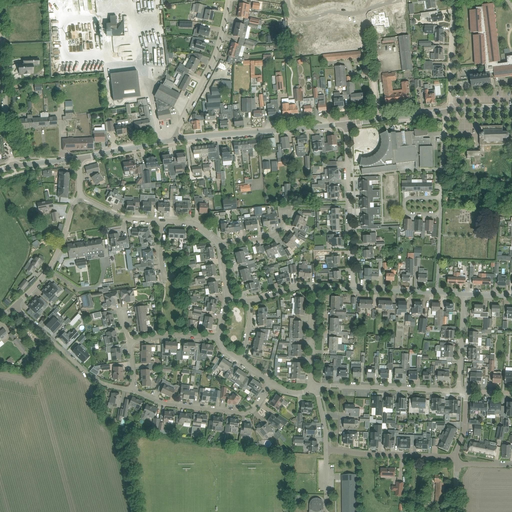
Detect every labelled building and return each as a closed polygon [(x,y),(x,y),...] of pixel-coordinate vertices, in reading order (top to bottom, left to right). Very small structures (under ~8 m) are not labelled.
[(418,0),(419,2),(421,2),(427,1),(428,9),(436,8),(434,0),(418,0)] [(204,20),(212,22),(214,12),(202,9),(203,5),(196,4),(194,13),(205,15),(204,20)] [(240,4),(239,11),(245,12),(249,12),(250,5),(243,4),(240,4)] [(485,64),(486,74),(490,73),(498,72),(498,76),(505,75),(506,77),(511,75),(511,56),(507,57),(507,63),(498,64),(495,38),(497,37),(493,4),(482,5),(483,7),(476,8),(476,10),(470,11),(471,33),(478,32),(478,35),(474,36),(475,65),(485,64)] [(395,9),(397,21),(403,20),(404,24),(409,23),(408,14),(403,14),(402,8),(399,9),(399,8),(397,9),(395,9)] [(245,12),(239,11),(238,17),(248,19),(249,12),(245,12)] [(421,13),(421,18),(428,18),(428,23),(433,22),(443,21),(443,18),(444,18),(444,16),(443,16),(442,14),(436,14),(436,11),(421,13)] [(384,12),(379,13),(379,15),(381,24),(384,24),(385,27),(389,26),(388,17),(385,18),(384,14),(384,12)] [(374,16),(371,17),(373,26),(381,24),(379,15),(374,15),(374,16)] [(107,24),(106,24),(106,25),(107,37),(111,37),(120,36),(123,32),(122,22),(116,30),(116,24),(117,24),(117,16),(110,17),(110,24),(107,24)] [(235,24),(234,27),(236,27),(235,30),(243,32),(246,32),(248,26),(244,26),(240,25),(236,24),(235,24)] [(334,25),(327,26),(329,37),(335,36),(336,40),(339,39),(338,33),(335,33),(334,25)] [(314,26),(307,27),(308,36),(310,36),(310,38),(317,37),(316,30),(315,31),(314,26)] [(321,35),(318,36),(319,42),(323,42),(322,38),(329,37),(327,26),(320,27),(321,35)] [(435,34),(435,42),(443,42),(444,38),(444,33),(444,30),(437,30),(437,26),(425,26),(425,34),(435,34)] [(210,32),(209,32),(210,29),(200,27),(197,27),(196,30),(199,31),(198,35),(208,37),(208,36),(209,36),(210,32)] [(307,27),(297,28),(299,38),(308,36),(307,27)] [(235,30),(233,36),(239,37),(241,38),(245,39),(246,32),(243,32),(235,30)] [(409,35),(399,37),(403,71),(413,70),(409,35)] [(193,38),(192,40),(191,43),(196,45),(195,48),(196,48),(195,50),(199,51),(200,49),(204,51),(206,44),(197,41),(198,38),(193,38)] [(232,43),(230,49),(240,52),(242,46),(238,45),(237,44),(232,43)] [(230,49),(228,56),(233,57),(235,58),(234,61),(244,61),(245,58),(239,56),(240,52),(230,49)] [(431,53),(430,60),(434,60),(438,60),(443,60),(443,59),(444,59),(444,58),(444,57),(443,57),(443,49),(438,49),(434,49),(434,53),(431,53)] [(323,55),(323,56),(324,61),(345,59),(344,53),(323,55)] [(187,58),(185,61),(197,67),(200,61),(196,59),(198,55),(198,54),(188,54),(187,57),(187,58)] [(24,63),(19,63),(19,74),(23,73),(23,75),(30,74),(30,73),(32,73),(32,64),(38,64),(38,58),(29,59),(29,58),(24,58),(24,63)] [(185,61),(180,70),(186,73),(188,74),(190,71),(194,73),(197,67),(185,61)] [(250,61),(251,64),(251,78),(261,78),(262,75),(255,75),(255,61),(254,61),(250,61)] [(424,70),(433,70),(434,70),(434,77),(437,77),(437,78),(438,78),(438,77),(443,77),(443,73),(443,70),(443,66),(434,66),(433,66),(433,62),(424,62),(424,70)] [(340,66),(335,67),(336,82),(337,87),(347,86),(346,83),(345,66),(340,66)] [(178,80),(179,81),(188,85),(189,85),(190,83),(189,83),(191,79),(186,76),(184,76),(186,73),(178,68),(177,68),(175,72),(181,75),(178,80)] [(110,74),(113,101),(123,100),(123,99),(140,97),(137,71),(110,74)] [(389,74),(388,73),(382,74),(386,103),(410,100),(409,93),(408,82),(402,83),(403,90),(392,91),(391,81),(396,80),(395,72),(391,73),(391,74),(389,74)] [(490,73),(486,74),(470,76),(471,87),(491,85),(490,73)] [(166,80),(163,86),(171,90),(174,84),(166,80)] [(188,85),(179,81),(177,83),(176,86),(179,88),(179,89),(184,92),(186,88),(187,89),(188,86),(187,86),(188,85)] [(221,88),(222,81),(215,81),(211,88),(211,96),(208,96),(208,103),(206,103),(206,107),(207,113),(205,113),(205,115),(206,121),(215,120),(214,115),(214,114),(213,110),(220,109),(220,107),(220,104),(221,88)] [(232,81),(222,81),(221,88),(231,89),(232,81)] [(352,82),(346,83),(347,86),(347,90),(347,92),(347,95),(351,95),(352,105),(360,104),(359,101),(363,101),(363,94),(362,94),(362,93),(354,94),(354,82),(352,82)] [(171,90),(163,86),(163,85),(161,84),(154,97),(155,97),(158,113),(157,113),(159,121),(171,118),(169,110),(168,111),(170,107),(173,109),(180,95),(171,90)] [(434,91),(428,91),(428,89),(429,89),(429,84),(424,85),(426,100),(426,104),(436,103),(434,94),(434,91)] [(317,88),(313,89),(314,98),(315,106),(318,105),(318,107),(318,111),(319,111),(319,112),(322,112),(322,111),(326,111),(325,106),(324,95),(318,96),(317,88)] [(340,92),(334,93),(334,99),(335,107),(344,106),(343,99),(347,99),(347,95),(347,92),(342,92),(343,95),(340,95),(340,92)] [(242,112),(251,112),(251,99),(251,98),(242,99),(242,107),(242,112)] [(251,99),(251,112),(253,112),(254,118),(261,117),(261,111),(256,111),(255,98),(252,99),(251,99)] [(307,106),(303,107),(304,113),(311,112),(311,106),(315,106),(314,98),(307,99),(307,102),(306,102),(307,106)] [(145,116),(141,117),(143,128),(150,126),(149,120),(150,120),(146,99),(142,99),(142,101),(143,105),(143,106),(145,116)] [(271,104),(267,104),(268,110),(268,116),(272,116),(272,117),(275,117),(275,116),(276,115),(279,114),(277,100),(271,101),(271,104)] [(289,103),(281,104),(283,115),(290,114),(289,104),(289,103)] [(289,104),(290,114),(291,114),(291,115),(293,115),(293,114),(297,113),(296,103),(289,104)] [(221,114),(219,114),(220,120),(219,120),(220,124),(220,128),(228,127),(228,124),(228,120),(231,119),(231,113),(227,114),(227,112),(225,112),(225,107),(224,107),(223,104),(220,104),(220,107),(221,114)] [(231,113),(231,119),(233,119),(235,126),(243,125),(243,124),(242,120),(242,118),(240,118),(239,109),(239,105),(232,106),(231,113)] [(132,114),(133,123),(134,123),(135,129),(143,128),(141,117),(140,117),(141,118),(137,119),(136,113),(132,114)] [(197,121),(196,114),(193,114),(194,121),(191,122),(192,125),(193,125),(193,130),(200,130),(199,121),(197,121)] [(32,128),(31,115),(27,115),(27,119),(19,119),(20,129),(32,128)] [(32,115),(31,115),(32,128),(45,127),(44,118),(32,119),(32,115)] [(57,117),(44,118),(45,127),(57,127),(57,122),(57,117)] [(112,121),(107,122),(108,127),(108,132),(113,131),(116,130),(117,134),(120,133),(120,135),(127,133),(126,128),(125,125),(115,126),(115,127),(113,127),(112,121)] [(480,146),(480,151),(481,157),(485,157),(485,146),(503,145),(509,144),(509,137),(509,134),(508,134),(507,133),(507,132),(506,132),(503,133),(502,126),(480,127),(480,134),(480,139),(480,146)] [(360,165),(360,166),(361,166),(363,166),(363,169),(362,169),(362,174),(397,170),(397,165),(395,165),(395,164),(416,162),(416,168),(420,168),(420,169),(433,168),(433,147),(431,147),(430,139),(425,139),(423,139),(423,136),(425,136),(424,136),(424,134),(428,134),(427,128),(414,130),(414,131),(411,132),(405,132),(405,131),(401,132),(401,133),(396,133),(396,132),(391,133),(391,134),(389,134),(388,133),(387,131),(387,132),(380,135),(381,138),(382,141),(381,141),(381,142),(382,142),(381,144),(381,145),(381,148),(380,147),(380,148),(381,148),(380,151),(379,150),(379,151),(377,153),(375,155),(374,155),(374,156),(372,157),(371,157),(369,158),(368,158),(365,158),(362,158),(360,165)] [(87,138),(88,150),(93,150),(93,142),(105,142),(104,134),(105,134),(105,131),(94,131),(94,138),(93,138),(87,138)] [(298,146),(296,146),(297,155),(305,154),(305,149),(304,143),(307,143),(307,140),(306,135),(297,136),(297,141),(298,144),(298,146)] [(328,143),(325,143),(326,152),(333,151),(332,145),(337,145),(336,140),(335,140),(335,136),(334,136),(334,135),(330,136),(331,136),(327,137),(328,143)] [(326,152),(325,143),(324,143),(324,142),(321,143),(321,137),(319,136),(317,136),(315,136),(312,137),(312,142),(313,141),(314,143),(313,143),(314,152),(322,151),(322,152),(323,153),(325,153),(325,152),(326,152)] [(288,137),(280,138),(281,143),(281,144),(277,145),(278,152),(277,152),(278,162),(278,163),(284,162),(283,153),(284,153),(283,150),(290,149),(289,142),(288,137)] [(88,150),(87,138),(74,139),(74,138),(68,138),(68,139),(62,139),(63,151),(88,150)] [(275,138),(264,140),(264,144),(264,146),(267,145),(268,148),(266,148),(267,153),(271,153),(270,148),(276,147),(276,143),(275,138)] [(256,140),(248,141),(249,148),(249,153),(250,157),(253,157),(253,156),(252,147),(257,147),(257,145),(256,140)] [(241,149),(241,150),(243,162),(247,162),(247,158),(246,158),(245,153),(249,153),(249,148),(248,141),(241,142),(241,149)] [(238,150),(241,150),(241,149),(241,142),(233,143),(234,148),(234,150),(235,154),(239,154),(238,150)] [(215,145),(208,146),(209,156),(208,157),(208,160),(215,159),(216,159),(215,158),(217,156),(218,156),(217,152),(216,152),(216,150),(215,145)] [(208,146),(200,147),(201,155),(201,157),(208,157),(209,156),(208,146)] [(201,155),(200,147),(193,148),(194,155),(194,158),(199,157),(199,158),(201,157),(201,155)] [(223,159),(223,162),(233,161),(232,155),(229,155),(229,148),(222,149),(222,159),(223,159)] [(481,157),(480,151),(467,152),(467,159),(472,159),(473,165),(481,164),(481,157)] [(178,164),(175,165),(175,171),(176,174),(179,174),(183,173),(182,170),(183,170),(184,170),(185,169),(185,168),(186,167),(185,162),(186,162),(184,153),(176,155),(178,164)] [(175,171),(175,165),(172,165),(170,155),(162,156),(163,165),(168,164),(169,172),(170,176),(176,176),(176,174),(175,171)] [(149,158),(149,159),(145,159),(147,168),(157,167),(156,158),(153,158),(153,157),(149,158)] [(130,162),(128,162),(123,163),(124,168),(124,172),(125,175),(130,175),(129,171),(132,171),(132,172),(135,172),(135,174),(141,173),(140,165),(135,166),(134,161),(130,161),(130,162)] [(263,170),(264,175),(271,175),(270,162),(262,162),(263,170)] [(98,173),(98,171),(99,171),(97,164),(90,166),(85,167),(87,174),(94,172),(95,175),(91,178),(96,185),(103,180),(99,173),(98,173)] [(59,184),(69,185),(69,173),(60,172),(59,184)] [(360,186),(370,186),(369,181),(380,181),(380,177),(366,177),(366,180),(360,181),(360,186)] [(58,197),(68,197),(69,185),(59,184),(58,197)] [(366,195),(380,194),(380,190),(370,190),(370,186),(360,186),(360,187),(359,187),(359,190),(360,190),(360,191),(366,191),(366,195)] [(111,192),(110,193),(108,191),(105,195),(108,197),(106,200),(111,203),(112,202),(117,205),(119,200),(121,196),(117,194),(117,195),(115,194),(111,192)] [(339,192),(327,193),(324,193),(324,199),(321,199),(321,202),(324,202),(334,202),(334,199),(339,198),(339,197),(340,197),(340,194),(339,194),(339,192)] [(360,203),(370,203),(370,198),(380,198),(380,194),(366,195),(366,198),(360,198),(360,203)] [(179,214),(181,214),(182,204),(182,201),(182,200),(182,197),(175,196),(173,196),(173,200),(173,204),(176,204),(176,212),(179,212),(179,214)] [(124,197),(123,204),(127,204),(127,206),(126,210),(134,211),(135,206),(138,206),(138,207),(139,207),(139,202),(139,199),(134,199),(134,197),(124,197)] [(199,213),(201,214),(202,214),(205,214),(207,214),(207,209),(207,205),(203,204),(203,199),(202,199),(199,198),(199,197),(194,197),(194,202),(195,207),(198,208),(198,209),(199,209),(199,213)] [(151,205),(155,205),(155,198),(149,198),(148,199),(143,199),(143,203),(142,211),(150,211),(151,205)] [(161,213),(163,213),(164,203),(160,203),(160,202),(158,201),(158,198),(155,198),(155,205),(158,205),(158,211),(161,212),(161,213)] [(228,210),(232,210),(237,209),(236,199),(223,200),(224,211),(228,210)] [(37,203),(38,208),(39,211),(49,209),(49,210),(53,209),(52,200),(37,203)] [(182,204),(181,214),(184,214),(184,213),(187,213),(187,208),(191,208),(191,204),(190,204),(190,200),(182,200),(182,201),(182,204)] [(367,212),(381,211),(380,208),(370,208),(370,203),(360,203),(361,209),(367,209),(367,212)] [(261,207),(258,207),(259,215),(259,220),(262,220),(262,221),(263,226),(269,225),(268,215),(268,213),(266,213),(267,215),(265,215),(262,215),(263,214),(262,210),(261,207)] [(270,208),(267,209),(268,213),(268,215),(269,225),(275,225),(275,220),(278,220),(277,213),(270,214),(270,208)] [(330,214),(330,220),(338,220),(338,217),(340,217),(340,209),(331,209),(332,214),(330,214)] [(361,221),(371,220),(371,215),(381,215),(381,211),(367,212),(367,215),(361,215),(361,221)] [(294,218),(293,220),(306,225),(307,222),(303,221),(304,218),(297,215),(295,219),(294,218)] [(251,221),(250,217),(245,218),(245,216),(241,217),(242,224),(245,224),(246,230),(249,229),(249,231),(252,230),(251,221)] [(293,220),(292,222),(293,223),(292,226),(300,230),(306,234),(309,227),(306,225),(293,220)] [(338,220),(330,220),(331,226),(332,226),(332,231),(341,231),(340,223),(339,223),(338,220)] [(371,220),(361,221),(361,226),(367,226),(367,229),(381,229),(381,225),(371,225),(371,220)] [(404,228),(404,230),(406,230),(405,237),(414,238),(414,222),(412,222),(412,220),(405,220),(404,227),(404,228)] [(416,220),(415,225),(415,231),(421,232),(421,238),(425,238),(425,228),(422,228),(423,221),(422,221),(421,220),(419,220),(416,220)] [(432,237),(436,237),(436,224),(433,224),(433,221),(427,221),(426,231),(428,231),(428,235),(431,235),(431,237),(432,237)] [(132,236),(139,236),(140,244),(141,244),(142,247),(147,246),(147,243),(151,242),(150,241),(151,240),(150,236),(148,230),(139,229),(139,230),(132,230),(132,236)] [(287,235),(286,237),(296,246),(297,244),(300,241),(297,239),(295,237),(291,233),(289,236),(287,235)] [(371,243),(375,243),(375,237),(376,237),(376,233),(370,233),(370,236),(363,236),(364,244),(371,243)] [(111,240),(112,247),(112,251),(121,250),(120,249),(128,248),(128,244),(127,237),(119,238),(118,234),(110,235),(111,240)] [(336,235),(331,235),(328,235),(328,243),(332,243),(332,247),(341,246),(340,238),(336,238),(336,235)] [(296,246),(286,237),(284,238),(285,239),(283,242),(292,250),(294,248),(296,246)] [(102,239),(84,242),(86,252),(87,257),(87,260),(92,260),(91,256),(99,255),(100,258),(104,257),(103,250),(102,239)] [(84,242),(67,245),(69,255),(86,252),(84,242)] [(276,242),(270,245),(274,255),(276,258),(279,257),(276,251),(279,250),(276,242)] [(200,252),(201,255),(213,253),(212,247),(207,248),(207,244),(197,245),(197,250),(200,249),(200,252)] [(274,255),(270,245),(264,247),(267,255),(271,253),(273,259),(276,258),(274,255)] [(238,253),(235,253),(237,259),(245,257),(244,254),(248,253),(246,247),(239,249),(237,249),(238,253)] [(363,257),(364,257),(364,258),(370,258),(374,258),(373,247),(369,247),(369,251),(364,251),(364,254),(363,254),(363,257)] [(139,252),(140,257),(143,257),(152,256),(152,250),(147,251),(143,252),(142,248),(136,249),(137,252),(139,252)] [(213,253),(201,255),(200,255),(201,262),(206,261),(206,260),(214,259),(213,253)] [(401,271),(401,274),(401,278),(402,279),(402,281),(410,281),(410,276),(410,275),(410,271),(410,268),(414,268),(414,266),(414,253),(408,253),(408,260),(407,260),(407,268),(407,271),(401,271)] [(28,262),(24,268),(28,270),(27,272),(27,274),(29,275),(30,274),(31,272),(32,273),(36,267),(38,268),(42,261),(42,260),(44,258),(39,255),(38,258),(35,256),(34,258),(31,264),(28,262)] [(136,268),(138,268),(148,266),(147,262),(153,261),(152,256),(143,257),(140,257),(141,265),(135,265),(135,266),(133,266),(133,268),(135,268),(136,268)] [(243,267),(245,266),(255,264),(254,260),(249,262),(247,256),(245,257),(237,259),(238,265),(242,264),(243,267)] [(330,257),(326,257),(326,265),(327,265),(328,268),(337,267),(337,264),(340,264),(339,257),(334,257),(330,257)] [(77,266),(78,266),(78,269),(85,268),(85,265),(86,265),(86,260),(76,261),(77,266)] [(473,284),(482,285),(482,274),(479,274),(479,278),(479,279),(477,279),(477,277),(473,276),(474,268),(473,268),(473,262),(474,262),(474,261),(470,261),(470,267),(469,277),(469,282),(473,282),(473,284)] [(240,271),(241,276),(250,274),(249,271),(251,271),(250,268),(256,267),(255,264),(245,266),(246,269),(240,271)] [(494,274),(494,276),(498,276),(498,279),(498,280),(498,285),(501,286),(501,287),(505,287),(505,286),(506,286),(509,286),(510,280),(506,280),(506,279),(506,276),(502,276),(502,275),(499,275),(499,264),(495,264),(495,268),(494,274)] [(145,273),(145,277),(155,276),(154,270),(151,270),(151,269),(149,269),(149,266),(148,266),(138,268),(139,272),(145,273)] [(454,284),(457,284),(457,273),(457,272),(457,267),(454,267),(454,273),(454,276),(454,278),(448,278),(448,283),(451,283),(451,284),(454,285),(454,284)] [(387,274),(387,276),(386,280),(394,281),(395,274),(396,274),(396,270),(392,270),(391,274),(387,274)] [(419,277),(418,282),(427,282),(427,275),(427,271),(424,271),(419,270),(419,275),(419,277)] [(287,271),(281,273),(284,283),(290,281),(288,277),(287,271)] [(284,283),(281,273),(278,273),(278,272),(275,273),(276,277),(277,280),(278,285),(284,283)] [(457,273),(457,284),(459,284),(459,285),(462,285),(462,284),(465,284),(466,279),(466,278),(460,278),(460,277),(460,273),(457,273)] [(250,274),(241,276),(243,282),(248,281),(253,280),(252,276),(250,277),(250,274)] [(482,274),(482,285),(490,285),(490,280),(491,280),(494,280),(494,276),(494,274),(487,274),(482,274)] [(155,276),(145,277),(146,283),(142,283),(143,287),(147,287),(146,283),(156,282),(155,276)] [(20,288),(18,290),(22,294),(31,285),(25,280),(24,282),(19,287),(20,288)] [(258,281),(254,283),(245,285),(247,291),(252,289),(253,293),(261,291),(259,281),(258,281)] [(50,283),(46,287),(56,296),(54,294),(56,292),(58,294),(62,290),(58,286),(56,288),(50,283)] [(56,296),(46,287),(41,292),(47,297),(45,299),(49,303),(56,296)] [(217,288),(210,289),(211,294),(209,295),(208,295),(208,297),(209,297),(216,298),(215,294),(218,294),(217,288)] [(126,291),(121,292),(121,293),(122,298),(125,298),(126,303),(129,302),(130,303),(132,302),(133,302),(135,302),(134,297),(133,291),(126,292),(126,291)] [(105,296),(107,303),(103,304),(103,305),(103,306),(103,307),(104,308),(107,307),(107,308),(112,307),(115,307),(115,306),(116,306),(115,300),(119,299),(118,294),(117,293),(110,294),(110,295),(105,296)] [(36,297),(32,302),(40,309),(42,307),(44,309),(48,304),(44,300),(42,302),(36,297)] [(206,297),(204,302),(205,302),(205,305),(216,307),(217,301),(212,300),(209,299),(209,297),(208,297),(206,297)] [(360,300),(360,303),(357,303),(357,313),(360,313),(360,308),(366,309),(367,301),(360,300)] [(32,302),(28,306),(33,312),(30,315),(36,321),(41,316),(40,315),(43,312),(40,309),(32,302)] [(397,310),(397,315),(401,315),(401,313),(406,313),(407,309),(407,307),(407,302),(399,302),(399,307),(399,309),(399,310),(397,310)] [(72,316),(80,307),(76,303),(67,312),(72,316)] [(331,306),(330,308),(331,309),(331,310),(336,310),(336,315),(346,315),(350,315),(352,316),(356,316),(356,314),(350,314),(346,314),(346,310),(342,310),(342,307),(343,307),(343,304),(340,303),(340,304),(332,303),(332,306),(331,306)] [(415,303),(415,308),(412,308),(412,313),(422,314),(422,303),(415,303)] [(433,303),(432,315),(438,315),(437,326),(443,326),(443,324),(443,317),(443,316),(443,311),(440,311),(440,304),(433,303)] [(216,307),(205,305),(204,307),(207,308),(206,311),(214,313),(216,307)] [(488,322),(488,319),(488,313),(482,312),(483,306),(475,305),(475,310),(472,310),(472,314),(480,315),(480,317),(485,317),(484,322),(488,322)] [(135,307),(136,314),(146,312),(148,312),(148,308),(148,306),(135,307)] [(90,314),(89,315),(90,319),(93,318),(94,319),(101,317),(102,320),(103,327),(108,326),(110,326),(115,325),(112,315),(108,316),(107,312),(102,313),(101,313),(101,312),(95,313),(92,314),(90,314)] [(331,319),(331,325),(338,325),(342,325),(342,322),(339,322),(339,319),(346,320),(346,315),(336,315),(336,319),(331,319)] [(54,316),(45,325),(49,330),(58,320),(54,316)] [(266,320),(258,320),(258,326),(265,326),(266,328),(272,327),(271,319),(268,320),(266,320)] [(58,320),(49,330),(54,334),(62,324),(58,320)] [(348,332),(341,332),(342,325),(338,325),(331,325),(330,332),(335,332),(335,335),(340,335),(345,335),(348,335),(348,332)] [(441,339),(445,339),(454,339),(454,331),(450,331),(450,327),(445,326),(442,326),(441,339)] [(0,331),(0,342),(9,335),(4,329),(0,331)] [(255,338),(264,340),(267,341),(268,341),(269,335),(270,330),(268,330),(261,329),(260,333),(257,332),(256,338),(255,338)] [(65,332),(59,338),(66,345),(69,343),(70,342),(71,341),(72,342),(79,335),(74,330),(71,333),(70,332),(67,335),(65,332)] [(107,337),(104,337),(105,344),(109,344),(113,343),(118,342),(115,331),(111,332),(107,333),(107,337)] [(286,338),(286,342),(293,342),(293,339),(301,339),(301,335),(303,335),(303,333),(293,333),(289,333),(289,338),(286,338)] [(470,337),(470,343),(474,343),(473,346),(480,346),(481,346),(481,338),(478,338),(470,337)] [(13,341),(23,354),(27,350),(17,338),(13,341)] [(255,338),(254,344),(265,346),(266,343),(267,341),(264,340),(255,338)] [(288,347),(288,350),(292,350),(292,351),(301,351),(301,345),(293,345),(293,342),(286,342),(280,341),(277,350),(281,350),(281,345),(287,345),(287,347),(288,347)] [(179,360),(180,351),(177,351),(177,350),(177,342),(171,342),(171,353),(176,353),(176,360),(179,360)] [(440,351),(441,351),(445,352),(453,352),(453,346),(448,346),(448,343),(440,342),(440,351)] [(180,351),(179,360),(183,360),(183,356),(186,356),(189,356),(189,343),(183,343),(183,351),(180,351)] [(201,354),(197,354),(197,361),(196,364),(199,364),(200,362),(201,357),(206,358),(206,355),(208,345),(207,345),(208,344),(203,343),(203,344),(202,344),(201,354)] [(72,350),(73,351),(72,351),(79,358),(78,358),(83,363),(90,356),(78,345),(77,346),(76,345),(72,350)] [(116,345),(106,347),(106,352),(107,353),(111,353),(112,361),(116,360),(121,360),(120,353),(121,353),(121,348),(116,349),(116,345)] [(469,348),(469,354),(480,355),(480,349),(480,346),(473,346),(473,348),(469,348)] [(445,352),(441,351),(440,357),(439,357),(439,360),(447,360),(447,358),(453,358),(453,352),(445,352)] [(406,374),(407,360),(408,360),(409,354),(403,353),(402,365),(400,365),(393,364),(393,367),(392,370),(392,374),(395,374),(395,375),(394,375),(394,379),(399,380),(399,378),(402,379),(403,373),(403,369),(406,369),(406,374)] [(480,355),(469,354),(468,360),(473,360),(472,363),(479,364),(479,363),(484,364),(484,360),(480,360),(480,355)] [(334,366),(337,366),(337,359),(338,356),(334,356),(334,359),(334,363),(331,363),(331,365),(326,364),(326,368),(325,375),(334,376),(334,371),(334,366)] [(212,368),(211,370),(214,372),(215,370),(216,368),(221,372),(222,371),(228,362),(223,359),(222,361),(219,359),(215,364),(214,365),(212,368)] [(337,359),(337,366),(340,366),(340,376),(340,377),(343,377),(343,376),(347,376),(347,365),(341,365),(341,359),(337,359)] [(407,360),(406,374),(409,374),(409,379),(409,380),(413,380),(413,379),(417,379),(418,369),(414,368),(410,369),(408,369),(408,360),(407,360)] [(228,362),(222,371),(226,374),(224,377),(227,379),(234,369),(231,367),(232,365),(228,362)] [(102,369),(101,365),(93,367),(90,371),(96,376),(97,375),(96,375),(98,372),(98,371),(99,370),(102,369)] [(351,369),(354,369),(354,371),(353,376),(361,377),(361,372),(361,369),(361,366),(358,366),(351,365),(351,369)] [(380,366),(380,371),(382,371),(381,373),(381,378),(389,378),(389,373),(389,371),(389,367),(386,367),(386,366),(380,366)] [(424,373),(424,375),(423,380),(430,380),(431,374),(434,374),(434,369),(434,366),(431,366),(431,370),(427,370),(427,373),(424,373)] [(114,367),(114,371),(113,379),(123,380),(123,368),(114,367)] [(475,382),(476,382),(477,373),(477,369),(471,369),(471,368),(468,368),(467,376),(471,376),(470,382),(473,382),(475,382)] [(231,379),(235,383),(237,379),(242,372),(238,369),(237,371),(234,369),(227,379),(230,381),(231,379)] [(477,373),(476,382),(477,382),(480,382),(482,382),(482,377),(485,377),(486,372),(486,369),(483,369),(483,370),(479,370),(477,370),(477,373)] [(239,386),(242,389),(243,387),(246,382),(243,381),(247,375),(242,372),(237,379),(235,383),(239,386)] [(493,376),(493,378),(493,383),(501,383),(501,378),(501,376),(502,372),(497,372),(494,372),(494,376),(493,376)] [(161,393),(166,395),(169,387),(171,384),(171,383),(166,381),(167,378),(166,377),(162,377),(162,380),(163,381),(160,386),(163,388),(161,393)] [(242,389),(245,391),(246,389),(250,392),(257,382),(253,379),(249,384),(246,382),(243,387),(242,389)] [(262,385),(257,382),(250,392),(250,393),(254,396),(252,399),(255,401),(263,389),(260,387),(262,385)] [(183,398),(189,399),(190,390),(189,390),(190,386),(182,385),(181,388),(180,394),(184,394),(183,398)] [(169,387),(166,395),(171,398),(173,393),(176,394),(179,388),(176,386),(174,389),(169,387)] [(190,390),(189,399),(194,400),(195,396),(198,396),(199,390),(193,389),(193,386),(190,386),(189,390),(190,390)] [(229,389),(226,390),(227,388),(222,387),(222,391),(221,394),(221,398),(228,399),(227,404),(235,405),(240,398),(233,394),(231,396),(226,396),(226,390),(227,393),(231,392),(229,389)] [(202,401),(209,402),(210,392),(205,392),(205,389),(200,388),(199,395),(202,396),(202,401)] [(210,392),(209,402),(216,402),(217,397),(220,398),(221,391),(215,390),(215,393),(210,392)] [(121,398),(119,398),(120,395),(112,393),(111,398),(110,403),(114,403),(113,406),(120,407),(120,405),(121,398)] [(272,400),(269,404),(273,407),(278,410),(280,407),(282,404),(282,403),(284,400),(276,395),(273,400),(272,400)] [(128,406),(128,409),(130,409),(132,406),(139,409),(142,402),(133,397),(129,405),(128,404),(128,406)] [(373,397),(372,415),(382,415),(382,402),(379,402),(379,397),(373,397)] [(387,409),(393,409),(393,406),(393,403),(394,398),(393,398),(393,397),(390,397),(389,398),(387,398),(387,401),(383,400),(383,407),(387,408),(387,409)] [(396,406),(396,415),(401,415),(401,414),(406,414),(406,412),(406,409),(407,399),(400,398),(400,403),(396,403),(396,406)] [(409,413),(419,413),(419,399),(419,398),(420,398),(415,398),(415,399),(413,399),(413,403),(409,403),(409,413)] [(431,406),(431,408),(432,409),(432,411),(437,411),(437,414),(441,415),(445,415),(445,413),(445,407),(445,405),(441,405),(442,399),(437,399),(437,398),(434,398),(434,399),(433,399),(432,405),(431,406)] [(420,399),(419,408),(423,408),(423,412),(425,412),(425,414),(429,414),(429,406),(426,406),(426,399),(420,399)] [(445,415),(445,417),(449,417),(449,414),(457,414),(457,406),(458,405),(458,403),(457,402),(458,401),(450,400),(450,407),(445,407),(445,413),(445,415)] [(474,410),(478,411),(479,400),(476,400),(473,400),(473,403),(470,403),(470,414),(473,414),(474,410)] [(487,411),(487,409),(487,404),(484,404),(484,401),(482,401),(482,400),(479,400),(478,411),(482,411),(482,415),(483,416),(485,417),(486,411),(487,411)] [(490,415),(495,415),(496,401),(490,401),(490,409),(487,409),(487,411),(487,416),(490,416),(490,415)] [(496,401),(495,415),(496,414),(501,414),(500,417),(504,417),(504,406),(501,406),(501,402),(500,401),(497,401),(496,401)] [(504,423),(503,427),(505,427),(508,427),(509,418),(511,418),(511,401),(509,402),(509,403),(508,403),(507,407),(507,413),(507,420),(504,420),(504,423)] [(306,403),(302,402),(302,412),(304,412),(311,413),(312,413),(312,409),(313,409),(313,408),(313,405),(312,405),(312,404),(308,403),(306,403)] [(153,418),(155,413),(157,409),(154,407),(154,408),(147,405),(145,410),(143,414),(141,417),(141,419),(144,420),(146,419),(147,416),(153,418)] [(345,413),(347,413),(351,413),(350,417),(360,417),(360,409),(355,409),(355,406),(354,406),(354,405),(351,405),(351,406),(350,406),(350,405),(349,405),(349,406),(346,405),(346,407),(345,407),(345,409),(346,409),(345,413)] [(164,417),(164,422),(168,423),(169,420),(173,421),(174,417),(174,412),(170,411),(170,412),(165,412),(164,417)] [(180,414),(180,419),(179,423),(184,424),(184,422),(191,423),(191,419),(192,414),(185,413),(184,414),(180,414)] [(192,427),(192,432),(194,432),(196,431),(197,427),(201,428),(205,428),(206,424),(206,421),(207,416),(206,416),(207,415),(203,415),(197,415),(197,420),(193,419),(193,424),(192,427)] [(274,427),(276,429),(276,428),(277,429),(278,429),(279,428),(280,427),(280,426),(279,425),(280,424),(284,426),(288,421),(283,418),(279,416),(277,419),(271,415),(270,418),(269,417),(267,420),(268,420),(267,421),(271,423),(270,424),(274,427)] [(209,426),(209,430),(215,430),(216,427),(218,427),(218,431),(223,431),(223,427),(221,427),(222,423),(223,418),(214,417),(213,421),(210,421),(209,426)] [(225,430),(225,432),(232,433),(232,432),(233,428),(238,429),(238,425),(239,420),(230,419),(230,425),(226,425),(225,430)] [(344,428),(355,429),(355,425),(358,424),(358,420),(344,420),(344,422),(343,422),(343,426),(344,426),(344,428)] [(158,430),(158,433),(168,434),(169,432),(163,431),(164,423),(159,423),(158,430)] [(241,428),(240,433),(240,436),(245,437),(246,434),(247,434),(247,432),(251,432),(252,428),(251,427),(251,424),(244,423),(244,427),(244,429),(241,428)] [(258,428),(257,429),(260,433),(262,435),(265,433),(266,434),(269,437),(275,433),(273,431),(270,427),(266,430),(263,426),(261,423),(257,427),(258,428)] [(303,431),(303,437),(304,437),(306,437),(307,434),(307,435),(308,435),(309,436),(310,435),(311,435),(311,434),(313,435),(315,435),(316,435),(316,434),(317,434),(317,433),(317,432),(317,431),(317,430),(316,430),(316,429),(316,427),(311,427),(312,424),(309,424),(304,423),(304,430),(303,431)] [(382,442),(382,436),(382,426),(375,425),(374,433),(372,433),(371,442),(370,442),(370,448),(374,448),(374,447),(378,447),(378,442),(382,442)] [(443,432),(442,435),(453,440),(457,429),(448,425),(445,432),(443,432)] [(505,427),(503,427),(502,427),(499,427),(497,435),(504,436),(504,432),(505,427)] [(391,444),(395,444),(395,431),(389,430),(388,435),(385,435),(384,447),(385,447),(386,448),(388,448),(388,447),(391,448),(391,444)] [(344,435),(344,438),(343,443),(346,443),(346,444),(347,444),(348,445),(349,445),(350,444),(353,444),(353,443),(352,443),(352,439),(353,438),(357,438),(358,432),(348,431),(348,435),(344,435)] [(401,449),(404,449),(404,435),(399,435),(399,431),(395,431),(395,444),(398,444),(398,448),(401,448),(401,449)] [(423,440),(422,449),(423,449),(423,450),(426,450),(426,449),(428,449),(429,438),(430,438),(431,434),(427,434),(426,438),(423,438),(423,440)] [(404,435),(404,449),(407,449),(407,448),(410,448),(410,445),(413,446),(414,435),(404,435)] [(414,435),(414,441),(417,441),(416,449),(422,449),(423,440),(423,438),(423,436),(414,435)] [(453,440),(442,435),(440,438),(442,439),(439,447),(448,451),(453,440)] [(309,446),(309,448),(308,451),(311,451),(311,452),(312,452),(313,452),(314,452),(315,452),(315,451),(317,451),(318,451),(318,450),(319,450),(319,448),(319,447),(319,446),(319,445),(318,445),(318,444),(317,444),(317,442),(306,441),(305,444),(305,446),(309,446)] [(468,451),(477,453),(479,443),(470,441),(468,451)] [(477,453),(486,455),(489,441),(485,441),(484,444),(479,443),(477,453)] [(489,441),(486,455),(495,456),(497,447),(488,445),(489,441)] [(502,458),(510,458),(511,445),(503,445),(502,458)] [(390,468),(381,468),(380,476),(381,476),(381,477),(386,477),(386,476),(395,476),(395,468),(390,468)] [(342,480),(342,496),(342,511),(357,511),(357,475),(344,475),(344,480),(342,480)] [(436,502),(444,502),(444,483),(442,483),(443,475),(435,475),(435,480),(435,482),(436,483),(436,502)] [(397,482),(395,496),(402,496),(404,482),(397,482)] [(312,501),(311,501),(311,502),(310,503),(310,504),(309,504),(310,509),(310,510),(312,510),(313,510),(313,511),(314,511),(315,511),(316,511),(317,511),(318,511),(319,511),(320,511),(320,510),(321,510),(322,510),(324,510),(324,504),(322,504),(321,500),(320,500),(320,499),(319,499),(319,498),(318,498),(317,498),(316,498),(315,498),(314,499),(313,499),(313,500),(312,500),(312,501)]
